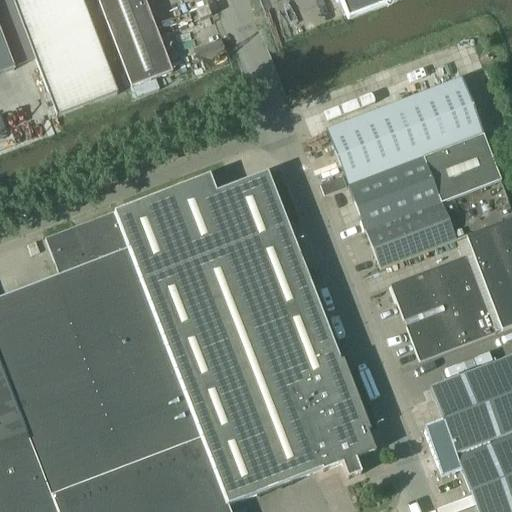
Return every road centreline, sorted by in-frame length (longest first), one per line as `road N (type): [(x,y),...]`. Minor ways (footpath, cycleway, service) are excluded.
road 1 (unclassified): [(425,511),(287,140)]
road 2 (unclassified): [(0,245),(287,140)]
road 3 (unclassified): [(287,140),(233,0)]
